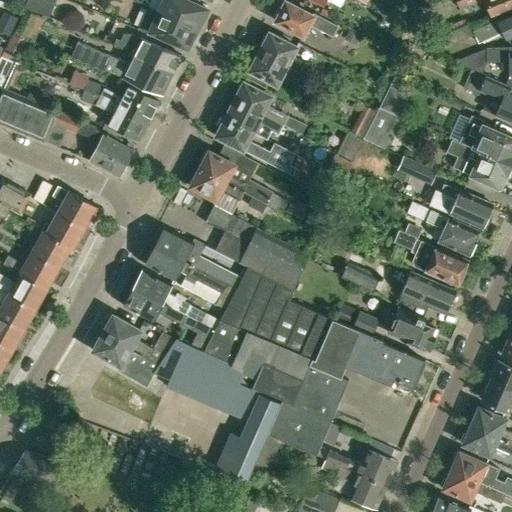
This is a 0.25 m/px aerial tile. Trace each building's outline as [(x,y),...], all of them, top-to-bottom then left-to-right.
[(53,0),(27,0),(24,7),(46,16),(53,0)] [(114,17),(118,6),(102,0),(98,0),(95,9),(114,17)] [(188,0),(163,0),(159,11),(197,28),(207,8),(188,0)] [(414,0),(410,0),(400,4),(406,19),(420,14),(414,0)] [(486,0),(491,14),(506,9),(511,6),(511,0),(456,0),(460,8),(480,0),(486,0)] [(312,14),(303,10),(285,1),(283,4),(281,3),(275,15),(277,16),(275,20),(303,35),(309,24),(332,36),(338,25),(313,12),(312,14)] [(0,19),(3,23),(9,24),(13,20),(13,15),(10,11),(5,10),(0,14),(0,18),(0,19)] [(159,11),(150,31),(187,47),(197,28),(159,11)] [(511,11),(473,30),(479,42),(504,30),(508,38),(511,36),(511,11)] [(36,19),(21,13),(12,33),(27,39),(36,19)] [(361,34),(349,28),(344,39),(346,40),(356,45),(361,34)] [(433,51),(453,43),(448,31),(416,44),(433,51)] [(292,55),(297,46),(269,32),(268,33),(266,32),(262,41),(264,42),(260,50),(310,75),(328,84),(332,76),(292,55)] [(24,39),(12,33),(5,49),(12,52),(17,54),(24,39)] [(174,71),(182,56),(132,34),(123,34),(120,40),(116,38),(114,44),(136,54),(174,71)] [(174,71),(136,54),(132,64),(79,42),(72,58),(106,72),(107,70),(162,94),(174,71)] [(511,46),(488,47),(457,57),(456,59),(456,60),(456,61),(457,62),(458,63),(459,63),(460,63),(481,70),(485,58),(508,58),(508,75),(511,75),(511,46)] [(303,86),(310,75),(260,50),(255,60),(252,59),(248,67),(250,68),(249,70),(250,70),(267,79),(269,80),(277,84),(282,75),(303,86)] [(511,87),(472,69),(463,88),(478,94),(480,90),(502,100),(496,114),(511,121),(511,87)] [(250,70),(247,77),(266,86),(269,80),(267,79),(250,70)] [(393,74),(377,106),(398,115),(408,95),(399,91),(404,79),(393,74)] [(85,89),(100,95),(104,85),(89,79),(85,89)] [(238,91),(234,99),(284,123),(302,133),(306,125),(288,115),(266,104),(271,95),(261,90),(244,81),(243,83),(240,82),(236,90),(238,91)] [(105,86),(100,95),(149,120),(159,101),(141,91),(128,84),(122,95),(105,86)] [(100,95),(85,89),(81,99),(96,105),(96,102),(100,95)] [(53,122),(58,110),(45,109),(0,90),(0,122),(46,141),(54,122),(53,122)] [(100,95),(96,102),(103,106),(103,107),(113,113),(108,123),(121,130),(138,139),(149,120),(100,95)] [(228,106),(223,116),(265,136),(268,129),(278,134),(284,123),(234,99),(230,108),(228,106)] [(369,124),(374,112),(364,107),(353,128),(364,133),(369,124)] [(82,120),(58,110),(53,122),(54,122),(69,129),(77,132),(82,120)] [(220,126),(216,135),(233,144),(293,174),(297,167),(290,164),(290,163),(295,153),(291,151),(274,142),(270,151),(248,140),(252,131),(264,137),(265,136),(223,116),(218,125),(220,126)] [(511,136),(491,127),(471,118),(465,131),(461,141),(461,142),(511,163),(511,161),(511,136)] [(369,124),(364,133),(363,136),(383,146),(389,134),(369,124)] [(89,138),(88,140),(98,144),(90,159),(90,160),(120,175),(121,173),(124,166),(132,151),(133,149),(104,134),(107,131),(95,126),(89,138)] [(461,142),(461,141),(451,136),(445,148),(458,154),(453,166),(470,173),(470,174),(500,188),(502,185),(505,184),(508,177),(506,174),(511,163),(461,142)] [(233,162),(226,159),(208,150),(207,151),(205,150),(201,158),(203,159),(199,168),(243,191),(252,195),(266,203),(282,211),(287,201),(248,181),(258,161),(238,151),(233,162)] [(430,183),(437,169),(404,154),(397,169),(430,183)] [(232,212),(243,191),(199,168),(195,176),(192,175),(188,182),(191,184),(190,186),(216,199),(214,203),(232,212)] [(2,177),(0,180),(0,202),(11,183),(2,177)] [(43,203),(52,184),(43,179),(33,197),(43,203)] [(488,213),(493,203),(445,182),(441,191),(457,199),(451,213),(482,227),(483,224),(488,223),(490,217),(488,213)] [(11,183),(0,202),(10,208),(21,188),(11,183)] [(58,212),(84,226),(96,206),(70,191),(69,191),(58,185),(53,195),(64,201),(58,212)] [(30,194),(21,188),(10,208),(19,213),(30,194)] [(262,212),(266,203),(252,195),(247,204),(262,212)] [(481,230),(431,209),(411,200),(406,212),(444,228),(438,241),(470,255),(471,252),(474,250),(476,245),(476,242),(481,230)] [(0,215),(4,218),(10,208),(0,202),(0,215)] [(303,219),(308,211),(296,205),(292,202),(287,211),(291,213),(303,219)] [(259,226),(232,212),(214,203),(205,221),(226,229),(216,249),(216,250),(235,260),(248,266),(294,290),(298,280),(297,280),(310,255),(258,229),(259,226)] [(72,248),(84,226),(58,212),(51,224),(46,222),(41,230),(43,231),(69,246),(72,248)] [(192,241),(183,236),(165,227),(163,230),(160,230),(158,235),(159,238),(155,245),(236,288),(240,281),(228,274),(235,260),(216,250),(216,249),(194,238),(192,241)] [(458,283),(459,281),(463,280),(466,273),(464,270),(464,269),(468,260),(418,239),(418,237),(400,230),(395,242),(413,250),(413,251),(414,252),(411,259),(414,265),(458,283)] [(58,267),(69,246),(43,231),(36,244),(31,241),(26,249),(32,252),(58,267)] [(226,308),(236,288),(155,245),(151,253),(148,253),(146,258),(147,260),(146,264),(181,282),(185,273),(221,292),(215,303),(226,308)] [(47,287),(58,267),(32,252),(25,264),(9,255),(4,263),(20,272),(47,287)] [(339,275),(372,289),(377,277),(344,263),(339,275)] [(289,300),(294,290),(248,266),(240,281),(236,288),(226,308),(220,320),(215,330),(210,339),(204,352),(241,373),(236,383),(280,401),(267,433),(280,439),(317,454),(321,444),(349,377),(342,375),(349,359),(396,379),(415,386),(426,360),(407,352),(383,342),(384,339),(289,300)] [(172,283),(161,277),(143,268),(142,271),(139,270),(135,278),(138,279),(134,287),(215,330),(220,320),(167,293),(172,283)] [(455,289),(437,281),(413,271),(402,297),(427,308),(428,305),(445,313),(450,302),(453,300),(455,296),(454,293),(455,289)] [(47,287),(20,272),(15,282),(0,273),(0,287),(9,293),(35,308),(47,287)] [(210,339),(215,330),(134,287),(130,294),(128,293),(124,301),(126,302),(124,305),(152,320),(157,311),(210,339)] [(0,315),(23,329),(35,308),(9,293),(3,303),(0,301),(0,315)] [(424,323),(426,318),(400,307),(389,332),(429,350),(435,336),(432,335),(435,328),(424,323)] [(380,320),(359,311),(353,325),(374,334),(380,320)] [(160,363),(174,337),(162,331),(154,348),(137,337),(141,330),(113,314),(111,316),(108,317),(105,322),(106,325),(102,333),(160,363)] [(0,342),(12,349),(23,329),(0,315),(0,342)] [(156,372),(160,363),(102,333),(99,338),(95,339),(93,344),(94,347),(92,350),(120,365),(118,369),(146,385),(154,371),(156,372)] [(511,333),(508,341),(504,339),(499,351),(511,356),(511,333)] [(160,363),(156,372),(170,378),(166,385),(248,419),(241,435),(234,450),(229,448),(220,468),(246,479),(255,462),(267,433),(280,401),(236,383),(241,373),(204,352),(174,337),(160,363)] [(0,370),(12,349),(0,342),(0,370)] [(491,379),(511,388),(511,365),(499,360),(499,361),(496,360),(490,373),(493,374),(491,379)] [(511,388),(491,379),(489,384),(486,383),(480,396),(483,397),(482,398),(508,410),(511,401),(511,388)] [(511,431),(502,427),(507,418),(479,406),(478,408),(476,407),(472,415),(475,416),(471,424),(511,441),(511,431)] [(56,409),(56,410),(45,426),(57,431),(63,414),(64,415),(65,413),(56,409)] [(511,453),(511,441),(471,424),(467,433),(465,432),(461,440),(464,441),(463,443),(490,455),(494,445),(511,453)] [(267,433),(255,462),(268,468),(280,439),(267,433)] [(361,462),(345,455),(321,444),(317,454),(388,484),(398,461),(367,447),(361,462)] [(48,455),(26,450),(11,471),(42,478),(48,455)] [(500,468),(477,458),(459,450),(459,452),(456,451),(452,459),(455,460),(452,467),(511,494),(511,478),(507,477),(505,482),(496,478),(500,468)] [(377,508),(388,484),(317,454),(313,462),(353,480),(347,494),(377,508)] [(511,494),(452,467),(448,477),(445,476),(441,485),(444,486),(443,488),(471,500),(475,491),(511,507),(511,505),(511,494)] [(230,507),(241,511),(262,511),(265,508),(249,500),(251,495),(237,488),(230,507)] [(432,506),(429,511),(483,511),(470,506),(469,508),(458,503),(440,495),(435,506),(432,506)]
